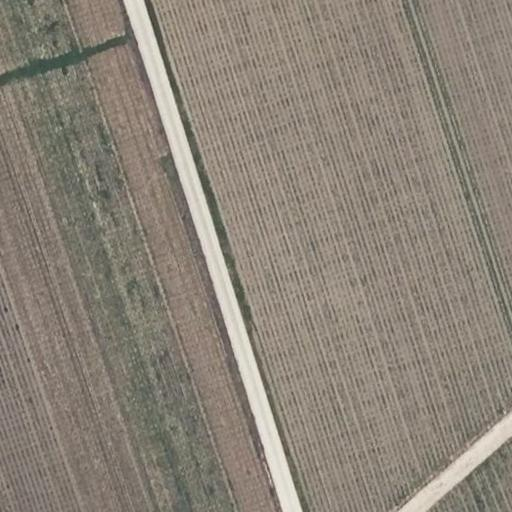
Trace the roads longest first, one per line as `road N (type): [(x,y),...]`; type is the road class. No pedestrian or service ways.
road 1 (unclassified): [(295,511),(130,0)]
road 2 (unclassified): [(399,511),(511,413)]
